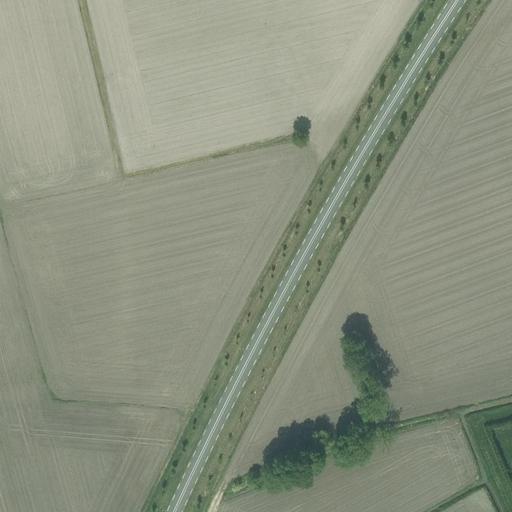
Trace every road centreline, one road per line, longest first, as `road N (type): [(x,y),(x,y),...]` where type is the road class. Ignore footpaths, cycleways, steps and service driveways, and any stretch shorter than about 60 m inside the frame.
road 1 (primary): [(173,511),(293,273),(457,0)]
road 2 (track): [(80,0),(120,171),(132,399)]
